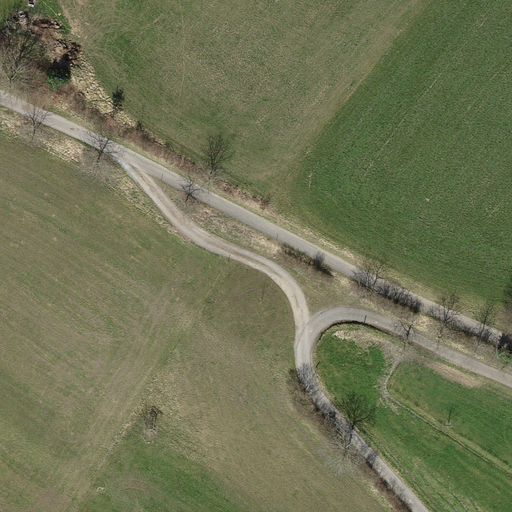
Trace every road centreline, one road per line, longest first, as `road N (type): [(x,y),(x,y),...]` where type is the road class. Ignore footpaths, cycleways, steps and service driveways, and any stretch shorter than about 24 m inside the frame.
road 1 (track): [(0,97),(511,342)]
road 2 (track): [(511,381),(364,316),(341,314),(313,329),(304,360),(314,389),(419,511)]
road 3 (track): [(306,342),(287,282),(195,233),(124,154)]
